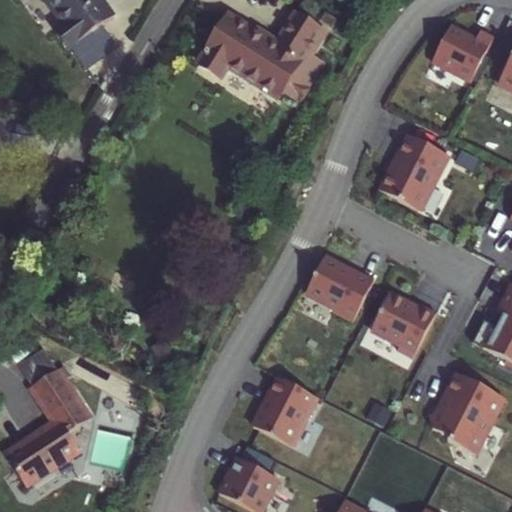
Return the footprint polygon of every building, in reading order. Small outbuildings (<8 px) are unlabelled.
[(91,0),(39,0),(69,46),(106,22),(91,0)] [(221,28),(198,75),(219,86),(224,77),(276,103),(280,96),(298,105),(301,100),(302,101),(307,92),(305,91),(319,65),(305,59),(316,37),(285,22),(272,48),(251,38),(249,42),(221,28)] [(437,62),(475,82),(498,38),(484,31),(480,40),(455,27),(437,62)] [(511,90),(511,60),(500,84),(511,90)] [(469,166),(427,144),(414,169),(417,171),(412,182),(408,180),(398,200),(438,220),(454,189),(456,191),(469,166)] [(379,282),(329,259),(311,294),(340,309),(338,313),(358,323),(379,282)] [(395,295),(376,331),(405,346),(402,352),(418,360),(442,314),(426,306),(424,310),(395,295)] [(511,296),(503,314),(508,316),(502,328),(489,321),(477,343),(511,361),(511,296)] [(44,425),(8,447),(0,452),(0,463),(15,488),(71,453),(59,435),(82,421),(51,371),(22,389),(44,425)] [(511,401),(463,375),(451,398),(455,400),(449,413),(436,418),(440,431),(454,438),(455,442),(483,457),(511,401)] [(323,399),(282,378),(259,428),(298,448),(323,399)] [(284,464),(257,450),(250,463),(246,461),(227,497),(257,511),(272,511),(288,482),(277,477),(284,464)] [(369,511),(350,502),(344,511),(369,511)]
